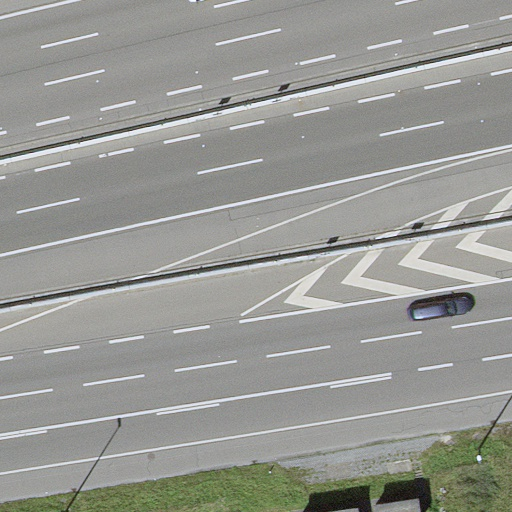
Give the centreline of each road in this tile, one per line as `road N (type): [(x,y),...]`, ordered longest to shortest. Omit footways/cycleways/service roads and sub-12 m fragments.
road 1 (motorway): [(0,216),(511,108)]
road 2 (motorway): [(0,398),(511,317)]
road 3 (motorway): [(327,0),(0,75)]
